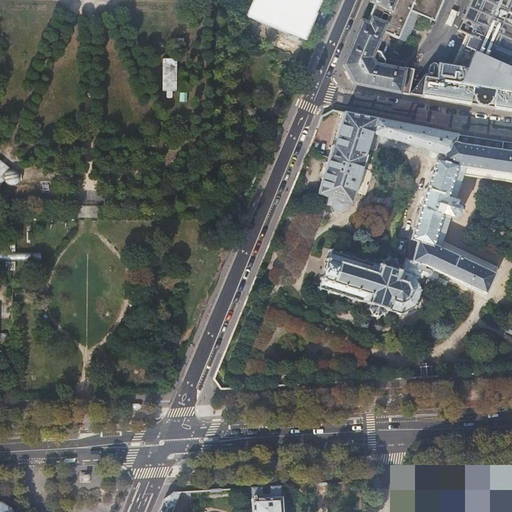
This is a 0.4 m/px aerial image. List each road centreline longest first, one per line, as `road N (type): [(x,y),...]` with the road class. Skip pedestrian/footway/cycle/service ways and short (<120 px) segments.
road 1 (residential): [(166,442),(311,90)]
road 2 (secondary): [(395,429),(166,442)]
road 3 (residential): [(311,90),(511,127)]
road 4 (secondary): [(166,442),(0,451)]
